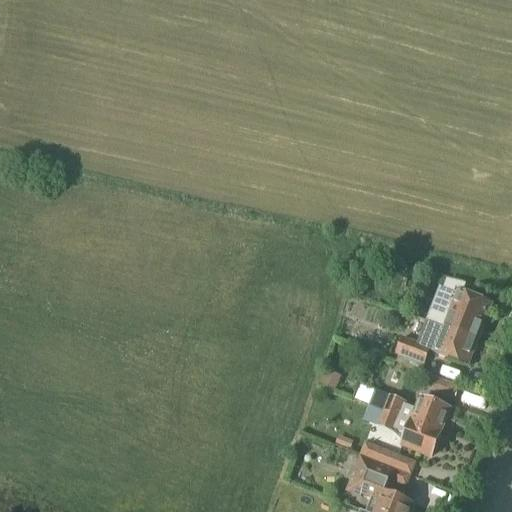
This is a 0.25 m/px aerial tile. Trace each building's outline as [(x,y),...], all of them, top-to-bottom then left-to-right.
[(447,284),(444,293),(440,291),(428,324),(447,331),(476,342),(477,339),(479,340),(483,331),(480,330),(482,327),(480,326),(483,318),(485,319),(490,306),(460,295),(463,287),(447,284)] [(475,345),(476,342),(447,331),(428,324),(418,347),(430,351),(438,354),(436,358),(448,363),(449,360),(465,366),(468,358),(470,359),(471,355),(474,356),(478,346),(475,345)] [(418,347),(401,341),(396,356),(412,362),(409,370),(422,375),(430,351),(418,347)] [(323,370),(320,379),(322,380),(320,387),(336,393),(341,379),(323,370)] [(456,393),(428,382),(425,391),(453,402),(456,393)] [(352,400),(351,401),(383,414),(399,420),(411,424),(439,435),(449,411),(421,401),(416,412),(405,408),(406,405),(374,392),(369,407),(352,400)] [(377,429),(392,435),(394,431),(407,436),(402,448),(430,459),(439,435),(411,424),(399,420),(383,414),(377,429)] [(339,438),(335,447),(350,453),(354,444),(339,438)] [(367,460),(396,471),(400,460),(372,448),(367,460)] [(360,460),(354,476),(367,482),(361,497),(372,501),(367,511),(409,511),(412,506),(384,495),(389,483),(393,473),(360,460)] [(367,482),(354,476),(346,494),(360,500),(361,497),(367,482)]
